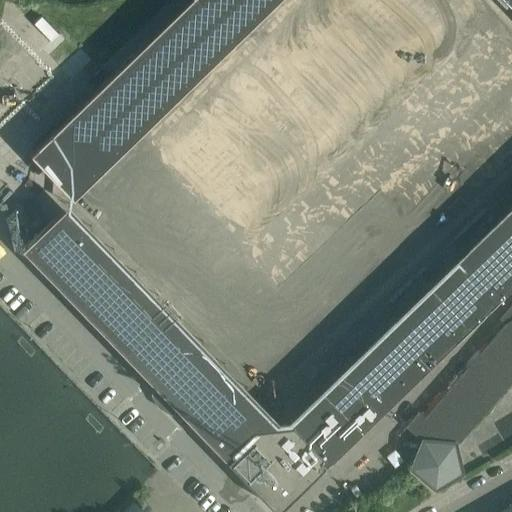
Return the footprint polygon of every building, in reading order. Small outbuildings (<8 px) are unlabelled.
[(188,0),(32,152),(58,179),(80,158),(84,162),(106,140),(102,136),(114,125),(118,129),(137,110),(133,106),(160,81),(164,85),(183,66),(179,62),(206,36),(211,41),(230,22),(225,17),(243,0),(188,0)] [(59,34),(42,17),(36,23),(52,40),(59,34)] [(511,212),(294,424),(329,461),(330,461),(332,460),(331,460),(353,439),(355,438),(354,437),(355,436),(376,417),(378,415),(377,415),(387,405),(388,406),(389,404),(410,383),(411,383),(412,382),(433,361),(434,361),(435,360),(435,359),(451,344),(451,345),(505,293),(504,292),(511,284),(511,212)] [(29,241),(23,247),(25,248),(161,388),(155,395),(172,413),(179,407),(225,454),(224,454),(226,456),(227,455),(255,427),(248,420),(253,417),(235,398),(231,402),(204,374),(208,370),(190,352),(186,356),(181,351),(186,347),(168,329),(164,333),(122,290),(126,286),(108,267),(104,271),(77,244),(81,240),(64,221),(59,225),(53,218),(29,241)] [(420,412),(408,426),(424,442),(413,468),(437,487),(462,472),(455,443),(461,437),(463,439),(474,427),(471,425),(511,377),(511,307),(501,319),(507,324),(427,418),(420,412)] [(255,427),(227,455),(229,458),(279,510),(327,464),(326,463),(329,461),(294,424),(255,427)] [(396,450),(388,456),(396,466),(403,460),(396,450)] [(159,511),(142,493),(122,511),(159,511)]
